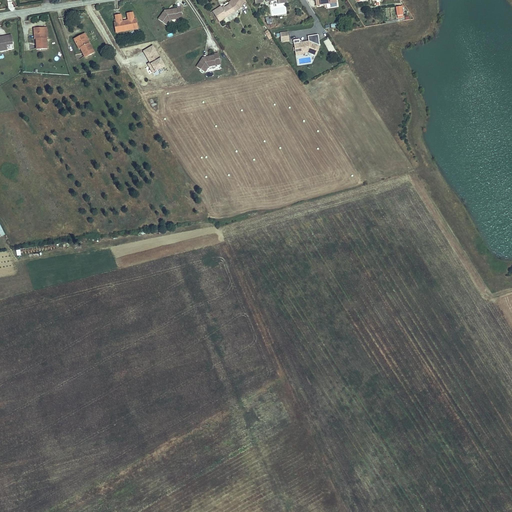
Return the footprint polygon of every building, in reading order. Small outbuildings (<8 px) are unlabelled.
[(219,21),(235,11),(239,8),(244,0),(233,0),(236,4),(232,7),(230,3),(224,7),(222,8),(221,7),(220,5),(212,11),(219,21)] [(182,14),(181,7),(177,7),(177,8),(170,9),(170,11),(168,11),(168,10),(165,10),(159,19),(167,24),(171,19),(179,18),(178,15),(182,14)] [(129,29),(138,28),(137,18),(135,19),(129,20),(127,20),(128,21),(125,22),(125,21),(123,21),(122,14),(116,15),(117,22),(115,22),(117,32),(126,30),(126,27),(129,27),(129,29)] [(51,48),(50,38),(48,38),(47,27),(37,28),(37,39),(39,39),(39,49),(51,48)] [(83,35),(88,44),(90,43),(92,42),(87,33),(83,35)] [(0,51),(11,49),(10,43),(14,42),(13,34),(8,35),(8,36),(5,37),(5,35),(0,36),(0,51)] [(95,53),(90,43),(88,44),(83,35),(73,40),(79,51),(82,49),(86,57),(95,53)] [(316,58),(319,47),(308,43),(293,46),(294,54),(303,53),(307,52),(308,55),(316,58)] [(149,62),(147,63),(152,72),(165,65),(153,44),(142,50),(149,62)] [(203,56),(197,65),(205,71),(209,65),(217,63),(216,61),(220,60),(218,52),(214,53),(214,54),(208,55),(208,57),(206,57),(206,56),(203,56)]
